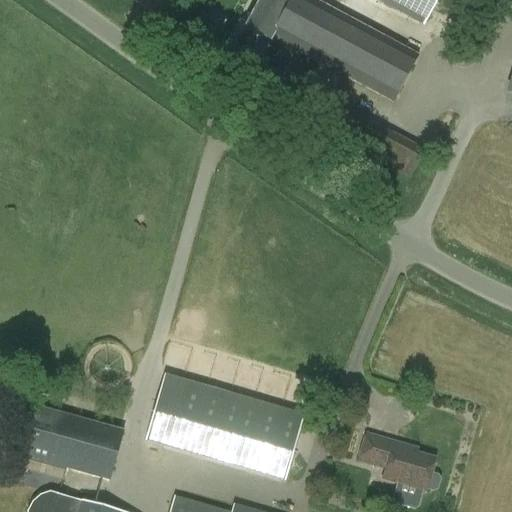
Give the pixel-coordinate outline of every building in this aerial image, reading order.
[(260,0),(244,30),(268,43),(270,39),(392,106),(418,57),(320,3),(321,0),(371,0),(423,27),(437,0),(260,0)] [(339,107),(323,137),(409,182),(424,152),(339,107)] [(303,417),(164,377),(144,443),(284,484),(303,417)] [(24,405),(10,453),(6,467),(25,473),(29,459),(108,482),(122,433),(24,405)] [(381,481),(396,485),(392,501),(394,505),(414,511),(418,509),(422,492),(424,493),(434,460),(391,447),(392,443),(366,436),(359,462),(384,470),(381,481)] [(113,511),(58,498),(49,495),(40,498),(32,504),(28,511),(113,511)] [(256,511),(234,505),(231,511),(223,511),(174,497),(169,511),(256,511)]
